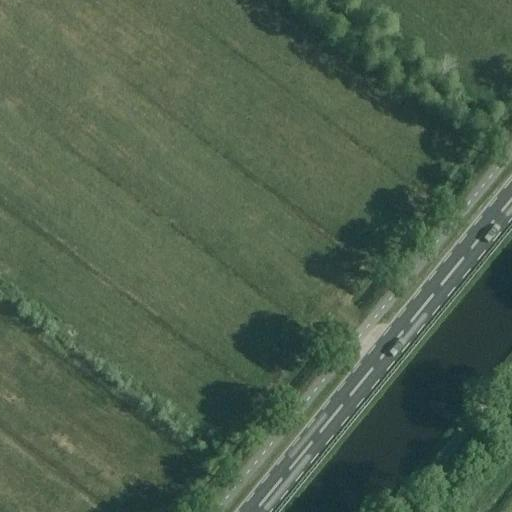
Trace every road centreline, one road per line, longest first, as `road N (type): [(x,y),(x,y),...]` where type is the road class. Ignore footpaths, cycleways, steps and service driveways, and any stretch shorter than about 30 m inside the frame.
road 1 (primary): [(252,511),(511,197)]
road 2 (unclassified): [(398,511),(511,373)]
